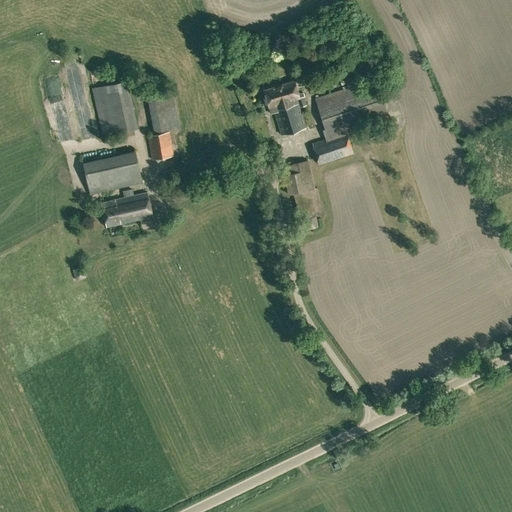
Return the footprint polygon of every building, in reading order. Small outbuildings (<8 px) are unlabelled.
[(341,71),(349,87),(386,71),(379,53),(360,62),(358,57),(350,61),(353,66),(341,71)] [(250,67),(259,68),(260,60),(251,59),(250,67)] [(92,88),(103,136),(138,128),(128,80),(119,82),(118,74),(101,78),(102,86),(92,88)] [(314,178),(317,188),(338,181),(336,172),(335,172),(332,160),(353,153),(347,132),(389,119),(376,79),(315,99),(328,138),(312,143),(318,162),(315,163),(319,176),(314,178)] [(274,112),(281,135),(306,127),(299,106),(306,104),(303,96),(304,96),(303,92),(298,94),(294,80),(264,90),(271,113),(274,112)] [(147,94),(154,133),(180,128),(173,89),(147,94)] [(63,99),(58,99),(58,113),(66,113),(66,104),(63,103),(63,99)] [(148,135),(152,160),(174,156),(170,132),(148,135)] [(83,163),(90,193),(142,182),(135,151),(83,163)] [(293,194),(299,219),(324,213),(318,188),(316,189),(309,160),(290,165),(292,173),(284,175),(288,195),(293,194)] [(163,177),(165,184),(174,181),(173,175),(163,177)] [(101,202),(106,226),(152,216),(147,192),(134,195),(132,189),(123,191),(124,197),(101,202)] [(305,230),(318,227),(316,217),(303,220),(305,230)] [(72,271),(76,281),(86,277),(83,267),(82,268),(81,265),(72,269),(73,271),(72,271)]
